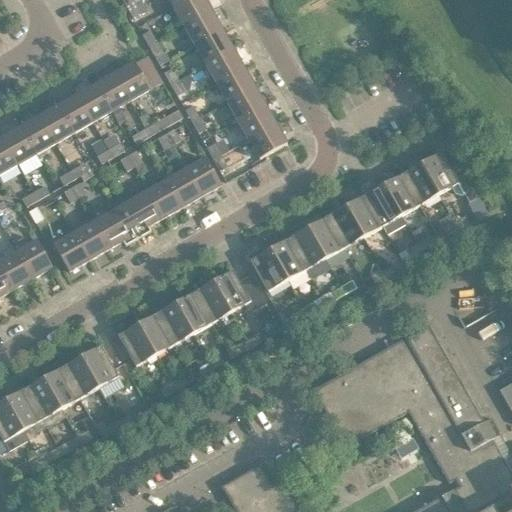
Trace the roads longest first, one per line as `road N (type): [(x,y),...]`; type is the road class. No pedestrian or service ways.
road 1 (residential): [(0,357),(323,166),(324,130),(249,0)]
road 2 (residential): [(67,511),(66,499),(431,299),(486,400)]
